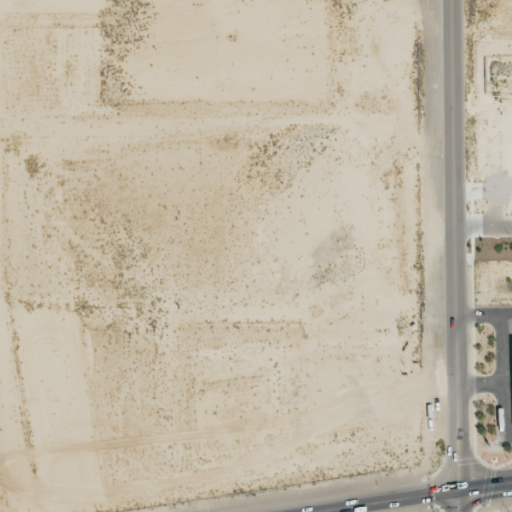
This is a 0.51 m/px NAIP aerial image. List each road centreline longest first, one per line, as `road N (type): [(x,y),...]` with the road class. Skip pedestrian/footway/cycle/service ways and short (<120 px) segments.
road 1 (tertiary): [(454,0),(458,492)]
road 2 (trunk): [(458,492),(328,511)]
